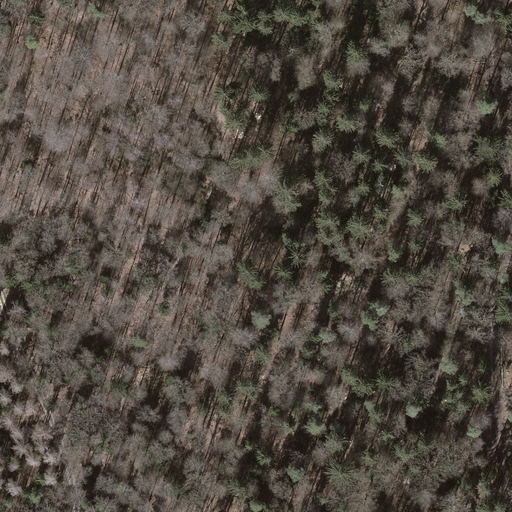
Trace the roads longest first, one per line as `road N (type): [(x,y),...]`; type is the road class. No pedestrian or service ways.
road 1 (track): [(489,0),(503,187),(510,511)]
road 2 (track): [(80,511),(72,460),(0,292)]
